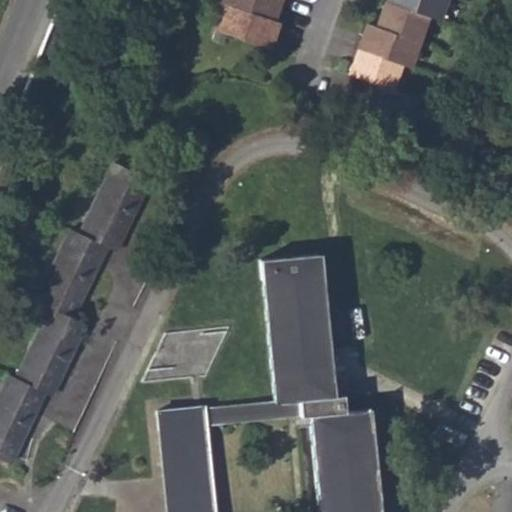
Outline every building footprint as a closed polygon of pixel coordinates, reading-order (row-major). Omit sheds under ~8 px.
[(224,29),(278,48),(287,22),(282,20),(289,0),(234,0),(233,3),(224,29)] [(395,0),(397,1),(386,26),(377,23),(369,49),(360,75),(375,79),(366,106),(420,124),(429,98),(400,88),(408,62),(418,66),(426,40),(435,14),(445,18),(451,0),(395,0)] [(0,393),(0,459),(11,465),(44,395),(49,397),(86,326),(73,318),(107,253),(114,253),(151,181),(113,162),(78,234),(70,231),(35,301),(49,308),(12,377),(8,376),(0,393)] [(260,262),(273,403),(296,401),(298,416),(306,415),(317,511),(378,511),(367,411),(345,410),(343,396),(334,396),(319,256),(260,262)] [(206,409),(207,424),(298,416),(296,401),(273,403),(206,409)] [(216,511),(207,424),(206,409),(204,410),(158,414),(159,433),(165,434),(173,511),(216,511)]
